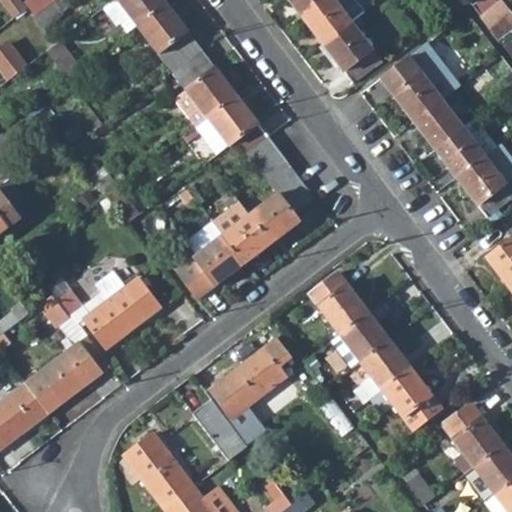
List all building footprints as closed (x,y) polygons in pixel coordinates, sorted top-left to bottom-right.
[(0,0),(13,17),(28,6),(23,0),(0,0)] [(30,0),(38,11),(53,0),(30,0)] [(64,12),(54,0),(53,0),(38,11),(35,14),(33,15),(43,27),(64,12)] [(165,2),(163,0),(110,0),(102,6),(117,26),(121,23),(127,31),(137,24),(165,2)] [(289,0),(301,15),(320,0),(289,0)] [(320,0),(301,15),(322,43),(351,21),(347,16),(334,0),(320,0)] [(334,0),(347,16),(351,21),(365,11),(356,0),(334,0)] [(479,0),(473,6),(490,28),(511,13),(503,1),(498,5),(494,0),(479,0)] [(201,49),(165,2),(137,24),(173,70),(201,49)] [(511,32),(511,13),(490,28),(500,41),(511,32)] [(351,21),(322,43),(351,81),(379,62),(370,49),(371,48),(351,21)] [(46,49),(67,77),(81,66),(60,38),(54,42),(46,49)] [(26,65),(7,41),(0,46),(0,63),(10,77),(26,65)] [(207,116),(236,94),(201,49),(173,70),(189,91),(177,99),(196,125),(207,116)] [(454,90),(432,63),(429,66),(420,54),(383,82),(413,122),(442,99),(454,90)] [(454,90),(442,99),(458,121),(470,112),(454,90)] [(267,135),(236,94),(207,116),(229,145),(238,139),(246,150),(267,135)] [(434,149),(463,127),(458,121),(442,99),(413,122),(434,149)] [(196,125),(218,154),(229,145),(207,116),(196,125)] [(484,155),(463,127),(434,149),(456,178),(484,155)] [(0,153),(11,145),(0,130),(0,153)] [(277,147),(267,135),(246,150),(256,163),(277,147)] [(484,155),(506,183),(511,178),(511,167),(496,146),(484,155)] [(286,160),(277,147),(256,163),(266,175),(286,160)] [(456,178),(486,217),(510,199),(501,187),(506,183),(484,155),(456,178)] [(275,188),(296,172),(286,160),(266,175),(275,188)] [(91,173),(107,193),(118,185),(103,164),(91,173)] [(250,213),(272,242),(300,220),(294,213),(284,200),(305,184),(296,172),(275,188),(277,191),(250,213)] [(5,182),(0,186),(0,233),(21,218),(16,212),(25,205),(23,203),(6,181),(5,182)] [(141,213),(119,184),(118,185),(107,193),(128,221),(141,213)] [(294,213),(315,198),(305,184),(284,200),(294,213)] [(223,234),(245,263),(272,242),(250,213),(223,234)] [(223,234),(212,221),(187,240),(198,254),(223,234)] [(216,285),(245,263),(223,234),(198,254),(195,256),(176,270),(198,299),(216,285)] [(511,237),(487,257),(507,284),(511,280),(511,237)] [(111,299),(128,285),(116,269),(99,283),(111,299)] [(338,271),(310,292),(339,331),(367,310),(338,271)] [(162,307),(138,277),(128,285),(111,299),(85,319),(108,349),(162,307)] [(58,296),(70,312),(81,304),(69,288),(58,296)] [(49,412),(101,372),(80,343),(88,336),(70,312),(58,296),(54,292),(39,303),(63,333),(51,342),(61,356),(26,382),(49,412)] [(27,312),(19,301),(0,315),(0,332),(0,333),(27,312)] [(389,337),(367,310),(339,331),(327,340),(349,369),(360,360),(389,337)] [(384,392),(413,369),(389,337),(360,360),(384,392)] [(211,389),(233,417),(229,420),(248,445),(261,435),(243,410),(288,375),(280,366),(291,357),(276,338),(211,389)] [(414,431),(443,408),(413,369),(384,392),(373,400),(383,414),(395,406),(414,431)] [(26,382),(0,402),(0,449),(49,412),(26,382)] [(212,397),(192,412),(228,460),(248,445),(229,420),(212,397)] [(472,404),(443,425),(474,465),(503,444),(472,404)] [(153,434),(123,457),(162,509),(193,487),(153,434)] [(511,456),(503,444),(474,465),(496,494),(511,481),(511,456)] [(496,494),(474,465),(464,473),(485,502),(496,494)] [(434,496),(418,474),(406,482),(423,504),(434,496)] [(511,511),(511,481),(496,494),(509,511),(511,511)] [(231,511),(214,488),(202,498),(193,487),(162,509),(164,511),(231,511)] [(282,491),(263,505),(268,511),(281,511),(292,504),(282,491)] [(509,511),(496,494),(485,502),(492,511),(509,511)]
